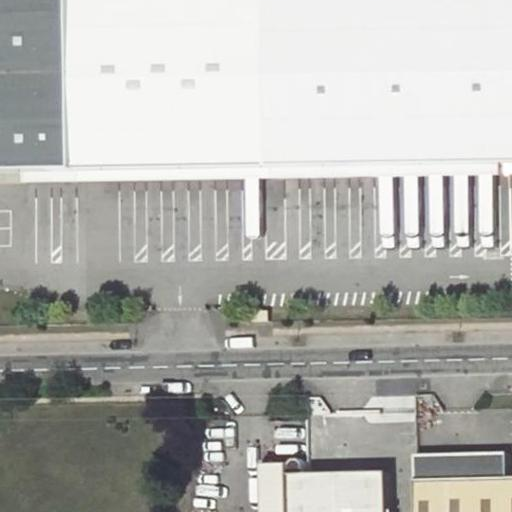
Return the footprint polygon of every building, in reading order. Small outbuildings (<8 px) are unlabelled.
[(0,0),(0,174),(90,173),(86,0),(0,0)] [(86,0),(90,173),(283,169),(279,0),(86,0)] [(511,0),(279,0),(283,169),(511,164),(511,0)] [(281,335),(281,325),(264,325),(264,336),(281,335)] [(280,468),(295,468),(300,463),(295,458),(280,457),(275,463),(280,468)] [(510,457),(419,460),(420,485),(420,511),(511,511),(511,482),(511,483),(510,457)] [(393,511),(393,477),(310,478),(310,468),(305,463),(300,463),(295,468),(280,468),(275,463),(267,463),(263,467),(263,476),(269,481),(268,511),(393,511)]
